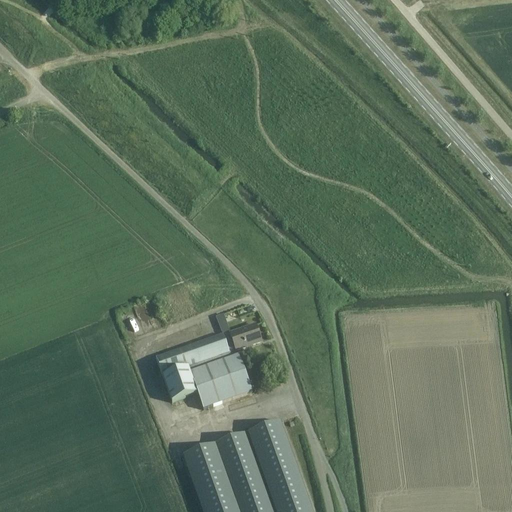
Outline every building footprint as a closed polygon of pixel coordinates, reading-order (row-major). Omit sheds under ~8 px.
[(159,86),(210,133),(233,109),(181,62),(159,86)] [(226,121),(218,130),(222,133),(230,124),(226,121)] [(273,196),(289,181),(268,159),(252,174),(273,196)] [(289,186),(274,198),(280,204),(294,192),(289,186)] [(387,279),(387,266),(370,266),(370,279),(387,279)] [(230,333),(222,336),(231,360),(239,357),(237,352),(261,343),(255,326),(230,335),(230,333)] [(222,336),(156,359),(172,404),(197,395),(203,412),(252,394),(239,357),(231,360),(222,336)] [(311,511),(280,423),(183,457),(202,511),(311,511)]
